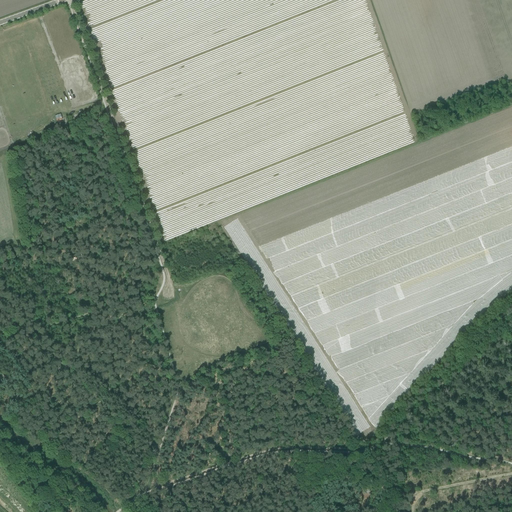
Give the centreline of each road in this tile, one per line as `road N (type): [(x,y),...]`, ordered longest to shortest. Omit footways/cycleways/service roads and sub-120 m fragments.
road 1 (track): [(69,0),(164,282),(24,335)]
road 2 (track): [(150,482),(288,448),(372,441)]
road 3 (track): [(511,292),(449,352),(449,373),(361,444)]
road 4 (track): [(372,441),(511,414)]
